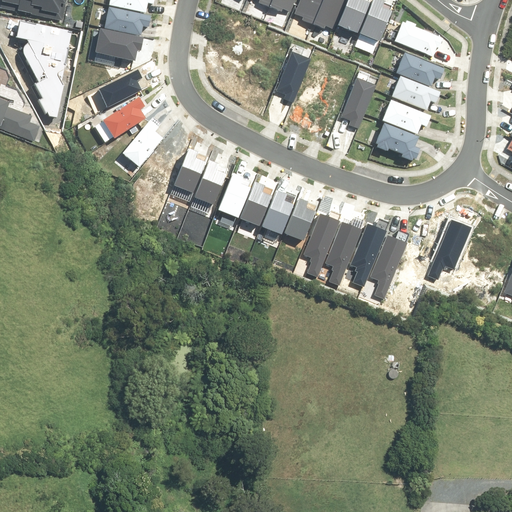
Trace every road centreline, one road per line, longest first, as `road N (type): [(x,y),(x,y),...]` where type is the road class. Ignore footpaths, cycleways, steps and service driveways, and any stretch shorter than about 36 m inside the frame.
road 1 (residential): [(466,168),(424,195),(393,195),(292,160),(207,116),(181,72),(189,0)]
road 2 (residential): [(483,25),(466,168)]
